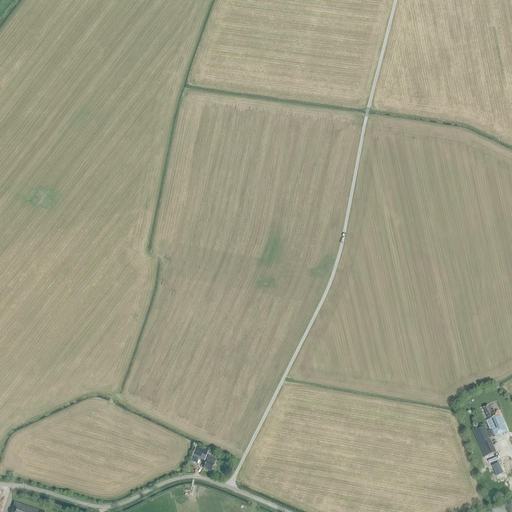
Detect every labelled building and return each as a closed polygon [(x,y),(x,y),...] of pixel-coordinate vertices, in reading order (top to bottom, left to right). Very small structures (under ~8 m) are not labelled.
[(488,406),(483,408),(488,419),(486,421),(490,430),(486,432),(490,439),(493,437),(493,438),(507,431),(498,410),(494,412),(493,410),(490,411),(488,406)] [(484,426),(473,431),(484,457),(496,452),(490,439),(486,432),(484,426)] [(204,462),(208,452),(196,447),(192,457),(204,462)] [(207,460),(203,468),(207,470),(210,471),(211,471),(214,464),(216,459),(208,456),(207,460)] [(503,469),(499,459),(492,462),(497,472),(503,469)] [(44,511),(45,511),(15,502),(11,511),(44,511)]
